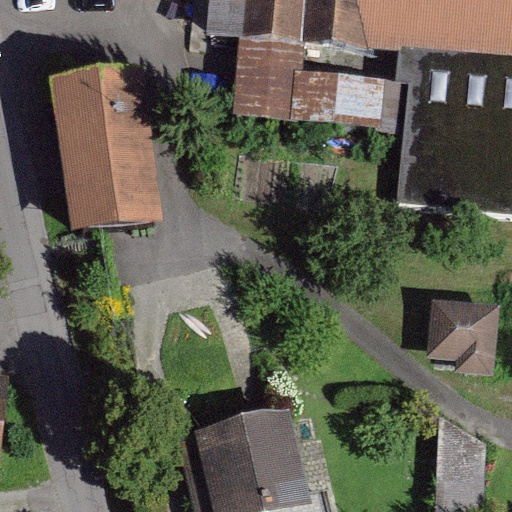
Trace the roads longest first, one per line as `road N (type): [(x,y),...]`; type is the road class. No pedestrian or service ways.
road 1 (residential): [(0,127),(89,511)]
road 2 (track): [(181,206),(150,353),(189,511)]
